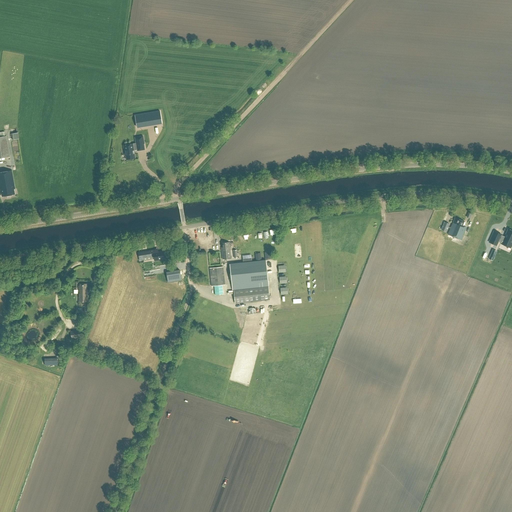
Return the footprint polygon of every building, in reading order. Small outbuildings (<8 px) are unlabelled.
[(161,112),(136,116),(138,128),(163,124),(161,112)] [(0,158),(10,156),(6,136),(0,136),(0,158)] [(136,145),(144,143),(143,136),(135,137),(136,145)] [(126,149),(124,150),(125,155),(126,155),(126,160),(135,158),(134,154),(133,151),(138,150),(137,146),(133,146),(133,144),(126,145),(126,149)] [(15,194),(14,189),(16,189),(13,170),(0,172),(0,193),(1,193),(2,196),(15,194)] [(460,240),(466,228),(462,226),(465,221),(456,217),(448,234),(460,240)] [(494,231),(489,242),(496,245),(497,244),(498,242),(498,241),(501,243),(501,244),(505,245),(511,248),(511,244),(511,230),(508,229),(504,236),(501,235),(501,234),(497,233),(495,232),(494,231)] [(222,249),(223,260),(231,259),(229,243),(222,243),(223,249),(222,249)] [(447,244),(437,271),(450,275),(459,249),(447,244)] [(158,252),(157,250),(138,253),(140,261),(144,260),(144,258),(154,256),(155,260),(164,258),(163,252),(158,252)] [(233,290),(269,286),(266,260),(230,264),(233,290)] [(210,273),(212,286),(225,285),(223,267),(210,269),(210,273)] [(180,269),(166,271),(168,281),(181,279),(180,269)] [(453,295),(471,301),(479,281),(461,274),(453,295)] [(87,302),(87,284),(80,284),(80,286),(78,286),(79,289),(80,289),(80,293),(79,293),(79,302),(87,302)] [(235,304),(270,300),(269,287),(234,290),(235,304)] [(215,298),(223,297),(222,289),(214,290),(215,298)] [(72,339),(83,337),(82,329),(71,331),(72,339)]
